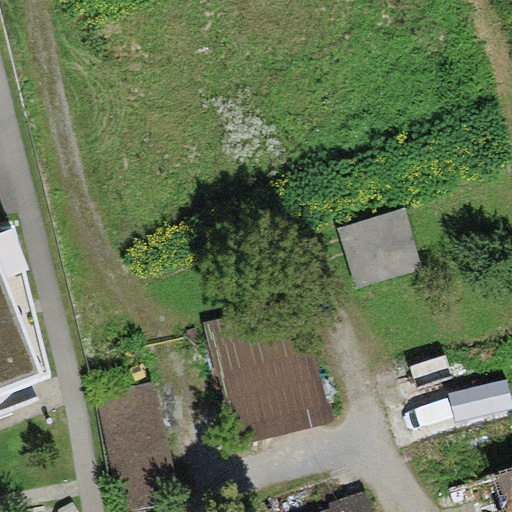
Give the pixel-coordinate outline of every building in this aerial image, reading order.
[(339,230),(358,291),(425,271),(406,209),(339,230)] [(0,395),(47,377),(12,227),(0,232),(0,395)] [(225,373),(240,441),(327,421),(300,300),(205,321),(217,375),(225,373)] [(119,506),(179,487),(152,379),(92,392),(119,506)] [(506,382),(450,394),(456,421),(511,409),(506,382)] [(511,511),(511,488),(496,491),(499,511),(511,511)] [(366,511),(361,495),(312,511),(366,511)]
